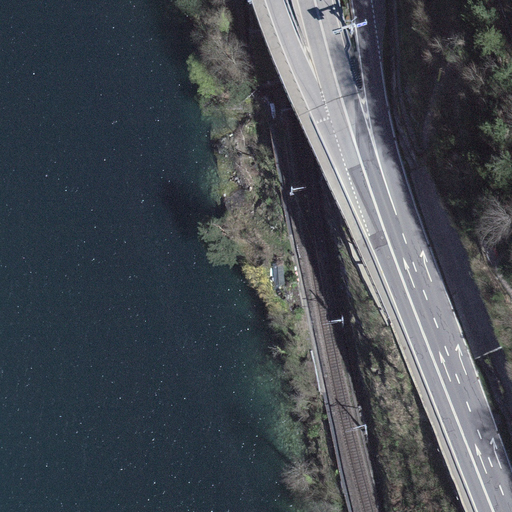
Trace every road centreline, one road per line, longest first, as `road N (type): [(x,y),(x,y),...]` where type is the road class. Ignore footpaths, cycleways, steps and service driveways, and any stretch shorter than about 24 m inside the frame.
road 1 (primary): [(498,511),(392,225)]
road 2 (primary): [(274,0),(320,106),(392,225)]
road 3 (trunk): [(392,225),(314,0)]
road 4 (primary): [(392,225),(395,180),(361,0)]
